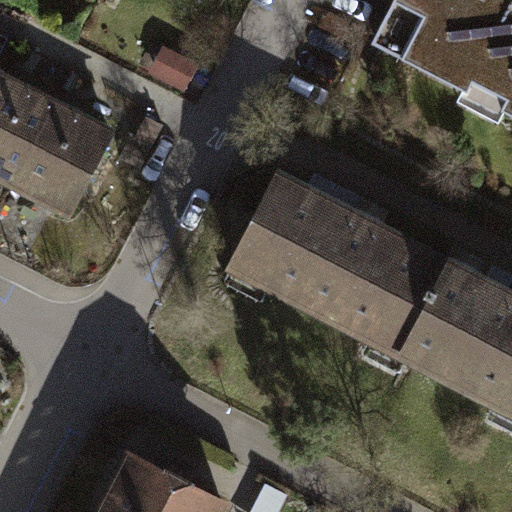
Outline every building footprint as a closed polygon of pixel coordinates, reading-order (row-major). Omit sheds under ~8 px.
[(511,127),(511,0),(388,0),(362,51),(511,127)] [(165,52),(154,77),(191,93),(202,69),(165,52)] [(63,108),(8,79),(0,94),(0,189),(16,198),(63,108)] [(118,137),(63,108),(16,198),(71,226),(118,137)] [(168,129),(148,120),(127,163),(147,173),(168,129)] [(222,268),(385,355),(437,257),(274,171),(222,268)] [(511,296),(437,257),(385,355),(511,422),(511,296)] [(116,452),(85,511),(223,511),(226,508),(116,452)] [(295,511),(297,508),(269,494),(259,511),(295,511)]
